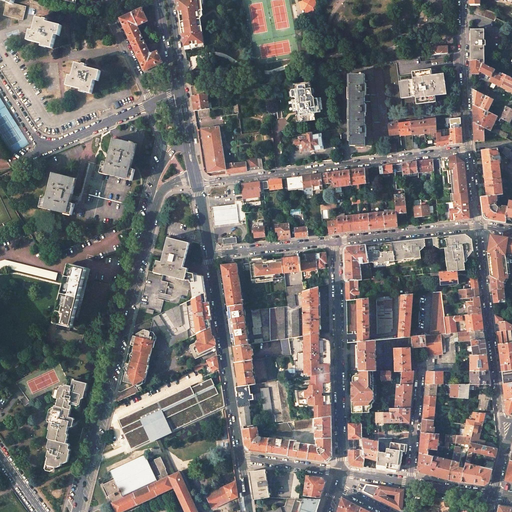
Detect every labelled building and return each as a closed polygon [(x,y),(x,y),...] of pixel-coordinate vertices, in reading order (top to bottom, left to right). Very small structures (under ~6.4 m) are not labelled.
[(181,19),(182,26),(182,27),(183,33),(184,40),(186,50),(187,50),(198,47),(197,45),(202,44),(199,23),(202,23),(201,18),(201,16),(201,14),(200,12),(201,11),(202,10),(203,10),(203,9),(201,0),(178,0),(180,12),(181,19)] [(317,6),(315,0),(303,0),(303,1),(305,9),(306,13),(314,10),(313,7),(317,6)] [(14,18),(18,5),(14,4),(7,2),(3,15),(10,17),(14,18)] [(18,5),(14,18),(19,19),(23,20),(26,6),(18,5)] [(497,14),(476,6),(475,6),(472,12),(494,21),(495,21),(495,18),(496,18),(497,14)] [(142,9),(120,18),(120,19),(144,71),(145,70),(162,63),(162,62),(158,52),(157,52),(154,53),(151,55),(149,52),(140,31),(137,26),(142,24),(148,21),(142,9)] [(45,19),(37,17),(34,31),(31,30),(30,33),(28,41),(43,44),(42,47),(46,48),(46,47),(53,49),(56,35),(60,36),(62,26),(48,22),(48,19),(45,19)] [(484,41),(484,30),(477,30),(473,30),(471,30),(471,39),(471,61),(477,61),(484,64),(484,65),(484,61),(484,46),(485,46),(485,41),(484,41)] [(435,47),(430,47),(430,48),(431,56),(447,54),(447,47),(435,47)] [(484,64),(477,61),(471,61),(471,72),(471,74),(479,74),(480,72),(484,64)] [(69,79),(67,86),(82,90),(81,92),(85,93),(85,92),(92,94),(96,81),(99,81),(101,71),(87,67),(87,65),(84,64),(84,65),(76,63),(75,70),(73,76),(70,75),(69,79)] [(484,65),(484,64),(480,72),(482,73),(491,78),(494,73),(495,70),(493,69),(484,65)] [(381,65),(374,66),(383,140),(390,139),(390,136),(388,125),(388,122),(387,110),(381,65)] [(432,69),(412,72),(413,80),(399,82),(401,99),(416,97),(417,104),(436,102),(435,96),(447,94),(444,74),(432,75),(432,69)] [(508,76),(502,74),(501,76),(498,75),(494,73),(491,78),(490,82),(501,87),(502,88),(508,76)] [(360,74),(350,74),(350,146),(365,146),(365,74),(362,74),(360,74)] [(511,78),(508,76),(502,88),(503,88),(511,92),(511,78)] [(292,100),(293,110),(296,110),(296,113),(298,113),(299,122),(315,120),(314,111),(322,110),(321,98),(315,99),(312,96),(309,81),(292,84),(294,100),(292,100)] [(480,108),(487,112),(493,100),(483,95),(472,90),(472,92),(473,105),(480,108)] [(206,94),(191,96),(192,104),(194,111),(198,111),(209,109),(206,94)] [(480,108),(473,105),(474,121),(474,123),(484,128),(490,131),(498,117),(497,116),(487,112),(480,108)] [(511,118),(511,109),(507,106),(502,115),(501,118),(504,120),(510,123),(511,118)] [(209,109),(198,111),(199,118),(211,116),(209,109)] [(450,128),(460,127),(460,125),(461,125),(461,124),(461,117),(449,118),(450,128)] [(436,119),(424,120),(424,121),(425,134),(436,133),(436,130),(436,119)] [(394,124),(388,125),(390,136),(400,134),(399,123),(399,121),(394,121),(394,124)] [(424,121),(411,122),(412,135),(425,134),(424,121)] [(399,123),(400,134),(400,136),(412,135),(411,122),(399,123)] [(484,128),(474,123),(474,126),(475,142),(485,141),(484,128)] [(220,126),(201,129),(208,173),(226,170),(225,164),(220,126)] [(462,127),(450,129),(450,137),(449,137),(450,145),(462,143),(462,139),(462,127)] [(442,130),(436,130),(436,133),(437,147),(441,146),(450,145),(449,137),(449,136),(446,136),(446,129),(442,130)] [(506,139),(508,134),(499,130),(495,130),(493,132),(506,139)] [(321,132),(308,134),(308,136),(299,138),(300,140),(300,146),(301,153),(324,149),(322,134),(321,132)] [(291,136),(280,138),(281,146),(292,144),(291,136)] [(137,144),(114,138),(108,163),(104,162),(101,173),(132,181),(135,169),(131,169),(137,144)] [(511,150),(505,147),(502,152),(507,157),(507,158),(510,159),(511,160),(511,152),(510,152),(511,150)] [(497,148),(482,150),(483,161),(483,162),(484,164),(485,173),(500,171),(499,163),(499,161),(498,155),(497,148)] [(452,170),(453,183),(454,186),(454,193),(454,194),(454,202),(468,201),(467,196),(464,163),(462,161),(456,157),(447,158),(442,158),(443,164),(444,164),(445,171),(449,171),(452,170)] [(248,168),(257,166),(256,158),(247,159),(247,162),(245,162),(246,168),(248,167),(248,168)] [(424,161),(417,162),(418,172),(434,171),(433,160),(424,161)] [(231,163),(225,164),(226,170),(227,174),(247,171),(246,168),(245,162),(239,163),(239,162),(234,163),(231,164),(231,163)] [(409,163),(402,164),(403,174),(418,172),(417,162),(409,163)] [(385,166),(379,166),(380,174),(393,173),(392,165),(385,166)] [(357,169),(350,170),(351,185),(366,184),(365,168),(357,169)] [(350,170),(343,171),(343,178),(342,178),(343,186),(351,185),(350,170)] [(500,171),(485,173),(486,184),(486,185),(486,187),(487,196),(496,195),(497,195),(503,195),(501,183),(501,179),(500,171)] [(76,178),(53,173),(47,197),(43,196),(40,207),(72,215),(74,204),(70,203),(76,178)] [(328,173),(321,174),(322,184),(335,183),(334,173),(328,173)] [(316,175),(311,175),(313,187),(313,190),(323,189),(322,184),(321,174),(316,175)] [(307,176),(303,177),(304,188),(309,187),(313,187),(311,175),(307,176)] [(294,178),(284,179),(285,187),(286,190),(304,188),(303,177),(294,178)] [(275,180),(269,181),(270,190),(283,188),(283,187),(282,179),(275,180)] [(254,183),(245,184),(246,193),(264,191),(264,189),(263,182),(254,183)] [(405,194),(395,195),(395,196),(397,211),(397,214),(406,213),(405,201),(405,194)] [(487,196),(481,197),(483,215),(486,217),(488,220),(506,223),(506,220),(507,217),(508,207),(503,207),(503,208),(500,207),(499,207),(499,208),(498,208),(498,207),(496,205),(496,204),(496,201),(497,201),(497,195),(496,195),(487,196)] [(0,224),(11,219),(0,196),(0,224)] [(236,204),(238,220),(246,220),(245,213),(244,203),(244,200),(236,201),(236,204)] [(454,202),(454,208),(454,209),(455,213),(455,220),(470,219),(468,201),(454,202)] [(235,223),(239,222),(238,220),(236,204),(233,204),(225,205),(217,206),(214,207),(216,225),(219,224),(227,223),(235,223)] [(417,206),(414,207),(415,217),(430,215),(429,205),(421,206),(417,206)] [(397,211),(384,212),(385,228),(391,227),(398,227),(397,214),(397,211)] [(384,212),(369,214),(370,229),(378,229),(385,228),(384,212)] [(362,215),(354,216),(355,231),(364,230),(370,229),(369,214),(362,215)] [(354,216),(345,217),(346,232),(347,232),(355,231),(354,216)] [(345,217),(338,217),(338,222),(339,233),(346,232),(345,217)] [(332,221),(328,222),(330,234),(339,233),(338,222),(332,222),(332,221)] [(287,224),(276,225),(276,232),(278,231),(279,239),(291,238),(290,224),(287,224)] [(259,228),(254,228),(255,238),(265,236),(264,231),(264,227),(259,228)] [(316,227),(308,228),(309,236),(315,236),(317,235),(316,227)] [(308,228),(295,229),(296,235),(301,235),(301,237),(309,236),(308,228)] [(457,271),(465,270),(464,259),(467,259),(467,254),(467,253),(469,252),(473,251),(472,239),(469,240),(466,238),(466,234),(433,238),(434,246),(440,245),(441,249),(445,249),(448,272),(457,271)] [(488,254),(491,277),(503,283),(505,284),(508,279),(505,257),(505,255),(506,252),(508,238),(505,237),(491,235),(488,254)] [(190,243),(168,237),(162,262),(184,267),(184,265),(190,243)] [(418,242),(417,242),(417,240),(416,240),(398,242),(399,248),(393,248),(395,258),(404,257),(404,259),(415,257),(415,256),(420,255),(420,250),(421,250),(422,250),(421,248),(425,247),(425,244),(424,239),(419,239),(419,240),(421,240),(421,242),(420,242),(418,242)] [(378,264),(385,263),(385,261),(395,261),(395,258),(393,248),(392,242),(388,243),(388,245),(379,246),(378,244),(370,244),(371,251),(367,252),(369,263),(373,262),(373,263),(378,263),(378,264)] [(362,245),(348,247),(345,250),(346,281),(356,279),(358,280),(362,280),(361,264),(369,263),(367,252),(366,245),(362,245)] [(250,264),(244,264),(246,282),(261,280),(261,283),(267,282),(267,279),(285,277),(285,273),(283,259),(264,261),(263,256),(250,258),(250,264)] [(291,258),(283,259),(285,273),(302,271),(301,261),(300,257),(291,258)] [(162,262),(157,261),(154,273),(163,275),(164,275),(186,280),(191,281),(192,290),(193,299),(206,292),(205,290),(203,276),(195,274),(188,272),(189,268),(184,267),(162,262)] [(77,317),(79,309),(76,308),(81,287),(84,288),(86,279),(83,279),(86,268),(71,264),(56,323),(58,324),(56,328),(70,331),(71,327),(74,316),(77,317)] [(227,265),(222,265),(224,275),(224,276),(224,278),(227,295),(227,297),(227,299),(228,306),(243,304),(237,264),(236,264),(227,265)] [(154,273),(148,271),(139,307),(146,309),(145,312),(153,314),(154,311),(161,312),(168,282),(162,281),(164,275),(163,275),(154,273)] [(459,284),(457,271),(448,272),(431,274),(431,276),(440,276),(441,285),(459,284)] [(372,279),(372,285),(399,282),(399,276),(398,277),(372,279)] [(462,290),(478,288),(477,277),(470,278),(471,284),(462,285),(462,290)] [(491,280),(492,290),(504,289),(503,283),(491,277),(491,280)] [(356,279),(346,281),(346,292),(346,301),(355,299),(355,294),(359,294),(359,290),(358,280),(356,279)] [(303,286),(286,287),(287,297),(294,295),(304,292),(303,286)] [(318,287),(304,292),(304,298),(304,302),(305,320),(304,320),(304,324),(305,324),(305,336),(311,335),(320,334),(319,321),(319,302),(318,287)] [(473,297),(479,296),(479,295),(478,288),(462,290),(459,290),(460,298),(473,297)] [(493,301),(494,303),(505,302),(504,289),(492,290),(493,301)] [(441,291),(433,292),(430,335),(447,334),(444,317),(442,303),(441,291)] [(206,292),(193,299),(194,303),(198,334),(211,328),(210,320),(212,320),(210,311),(209,302),(207,302),(206,292)] [(413,294),(402,295),(400,335),(400,338),(410,337),(410,334),(411,327),(412,303),(413,294)] [(294,295),(287,297),(287,298),(287,299),(288,306),(291,309),(296,306),(294,295)] [(377,297),(378,334),(385,333),(391,332),(391,329),(393,329),(392,296),(377,297)] [(470,315),(482,314),(481,312),(479,296),(473,297),(473,300),(474,305),(467,306),(469,307),(470,315)] [(369,298),(358,299),(358,307),(359,331),(359,337),(359,339),(359,341),(370,340),(369,338),(369,298)] [(243,304),(228,306),(229,312),(229,314),(230,316),(233,337),(233,339),(234,341),(234,346),(249,344),(248,335),(249,335),(248,329),(247,330),(245,315),(246,315),(245,310),(244,310),(243,304)] [(179,305),(165,312),(176,328),(182,325),(179,305)] [(277,307),(270,308),(271,341),(278,340),(277,307)] [(284,307),(277,307),(278,340),(281,339),(285,339),(284,307)] [(256,309),(251,310),(254,327),(253,328),(254,335),(261,334),(260,327),(261,327),(259,309),(256,309)] [(468,332),(484,330),(483,322),(482,314),(470,315),(466,315),(468,332)] [(159,315),(152,318),(170,347),(189,338),(187,330),(175,335),(172,336),(159,315)] [(463,320),(462,315),(444,317),(447,334),(450,333),(456,333),(455,322),(462,321),(463,320)] [(499,323),(500,331),(511,329),(511,324),(510,324),(495,315),(496,323),(499,323)] [(217,355),(214,336),(213,336),(212,335),(211,328),(198,334),(199,339),(196,341),(196,342),(191,345),(190,346),(196,359),(201,357),(203,362),(217,355)] [(135,346),(130,364),(124,367),(127,371),(124,381),(140,385),(145,382),(150,365),(148,364),(148,361),(149,361),(153,347),(154,347),(157,336),(154,331),(145,329),(138,334),(137,336),(135,335),(132,345),(135,346)] [(498,340),(499,344),(511,342),(511,329),(500,331),(497,331),(498,340)] [(471,341),(485,340),(484,335),(484,333),(484,330),(468,332),(459,332),(460,335),(460,337),(460,342),(471,341)] [(430,335),(425,336),(426,347),(427,359),(439,358),(439,355),(443,354),(442,353),(446,352),(445,338),(450,336),(450,333),(447,334),(430,335)] [(298,352),(298,360),(295,360),(296,370),(306,370),(306,377),(317,375),(327,374),(329,373),(330,373),(330,369),(328,369),(328,367),(329,366),(329,364),(330,364),(330,361),(330,350),(330,342),(328,342),(326,342),(326,339),(326,338),(320,339),(312,339),(311,335),(305,336),(305,352),(298,352)] [(412,337),(413,348),(414,348),(415,347),(426,347),(425,336),(412,337)] [(400,338),(397,338),(397,348),(410,348),(410,337),(400,338)] [(285,339),(281,339),(283,355),(291,354),(288,338),(285,339)] [(370,340),(359,341),(359,350),(357,350),(357,351),(358,363),(360,363),(360,371),(368,371),(374,371),(376,371),(376,361),(375,350),(376,350),(376,340),(370,340)] [(473,355),(487,354),(485,342),(485,340),(471,341),(473,355)] [(501,365),(502,372),(511,370),(511,342),(499,344),(501,365)] [(249,344),(234,346),(236,359),(237,362),(252,360),(253,360),(252,355),(254,354),(253,349),(254,349),(253,344),(249,344)] [(411,359),(411,348),(410,348),(397,348),(394,349),(395,371),(402,371),(411,371),(411,366),(411,359)] [(470,371),(489,371),(489,368),(487,354),(473,355),(470,355),(470,371)] [(203,362),(201,363),(203,366),(208,363),(212,371),(219,368),(217,355),(203,362)] [(272,357),(265,358),(269,382),(276,381),(272,357)] [(252,360),(237,362),(239,377),(239,379),(240,381),(240,386),(249,385),(256,384),(255,379),(254,379),(253,369),(252,360)] [(29,401),(56,387),(58,388),(58,387),(64,384),(65,384),(69,382),(59,362),(16,382),(25,396),(29,401)] [(503,382),(503,384),(511,382),(511,370),(502,372),(503,382)] [(354,385),(374,384),(374,371),(368,371),(360,371),(360,375),(355,375),(354,375),(354,376),(353,376),(353,377),(353,378),(353,382),(352,382),(352,385),(353,385),(354,385)] [(385,371),(381,371),(381,380),(391,380),(391,371),(385,371)] [(414,371),(411,371),(402,371),(401,385),(413,385),(413,378),(414,371)] [(426,378),(426,384),(441,384),(443,384),(443,371),(434,371),(427,371),(426,378)] [(478,385),(491,384),(490,382),(489,371),(470,371),(470,385),(478,385)] [(330,416),(330,398),(331,398),(331,397),(331,391),(330,391),(330,390),(330,383),(327,383),(327,374),(317,375),(316,379),(318,379),(318,382),(313,382),(314,389),(295,390),(298,402),(301,402),(303,402),(306,404),(309,404),(315,404),(316,418),(330,416)] [(66,438),(69,427),(71,427),(72,424),(72,422),(70,421),(71,417),(70,417),(71,413),(69,413),(70,409),(71,410),(72,406),(76,407),(77,403),(80,404),(83,394),(81,394),(82,391),(84,391),(85,391),(87,383),(73,380),(72,386),(65,384),(64,389),(58,388),(56,387),(55,393),(58,394),(57,398),(59,399),(57,406),(56,405),(55,407),(55,409),(53,409),(52,412),(50,412),(49,418),(52,418),(50,429),(53,430),(54,431),(54,432),(53,435),(51,435),(50,439),(52,440),(53,440),(52,445),(51,444),(48,457),(51,458),(52,458),(51,463),(49,463),(48,468),(55,470),(56,465),(61,466),(63,461),(68,462),(70,454),(68,453),(69,449),(67,448),(69,444),(67,443),(68,439),(66,438)] [(121,420),(119,421),(123,429),(126,435),(133,449),(151,441),(152,440),(153,440),(157,438),(158,438),(158,437),(162,436),(172,431),(224,406),(221,385),(215,388),(215,386),(211,380),(203,384),(200,385),(192,389),(191,387),(190,388),(178,393),(174,395),(169,398),(159,402),(154,405),(149,407),(149,408),(146,410),(145,410),(144,411),(143,410),(138,412),(134,414),(131,416),(121,420)] [(277,381),(282,414),(283,421),(284,423),(287,422),(291,422),(285,380),(277,381)] [(504,392),(505,400),(511,398),(511,388),(511,387),(511,386),(511,382),(503,384),(504,392)] [(352,408),(352,413),(357,413),(369,413),(370,404),(374,399),(374,384),(354,385),(353,385),(352,385),(352,396),(352,408)] [(425,390),(425,395),(436,396),(437,386),(441,386),(441,384),(426,384),(425,390)] [(458,398),(460,385),(451,384),(450,397),(458,398)] [(240,386),(237,387),(239,403),(240,406),(249,405),(250,405),(250,404),(249,399),(256,398),(255,394),(251,395),(250,390),(249,385),(240,386)] [(412,396),(413,385),(401,385),(397,385),(395,408),(401,408),(411,408),(412,396)] [(478,385),(470,385),(460,385),(458,398),(468,398),(469,389),(476,390),(476,386),(478,386),(478,385)] [(261,393),(255,394),(256,398),(256,402),(262,401),(266,423),(283,421),(282,414),(275,415),(272,413),(268,387),(260,388),(261,393)] [(425,395),(424,406),(435,407),(436,396),(425,395)] [(21,401),(25,406),(30,403),(29,401),(25,396),(23,398),(24,399),(21,401)] [(478,410),(487,410),(489,400),(480,399),(478,410)] [(249,405),(240,406),(243,426),(252,425),(251,418),(253,418),(253,417),(253,413),(252,412),(250,413),(249,407),(249,405)] [(424,408),(423,419),(434,420),(435,407),(424,406),(424,408)] [(385,423),(400,422),(401,408),(395,408),(390,408),(390,412),(384,412),(385,423)] [(411,411),(411,408),(401,408),(400,422),(410,422),(411,411)] [(475,421),(477,412),(473,412),(472,421),(467,420),(466,424),(474,426),(475,421)] [(475,421),(483,423),(485,413),(477,412),(475,421)] [(330,416),(316,418),(316,426),(318,426),(318,428),(316,428),(316,438),(317,438),(332,437),(331,427),(331,415),(330,416)] [(316,418),(294,421),(295,430),(316,426),(316,418)] [(422,426),(421,433),(434,434),(435,427),(434,427),(434,420),(423,419),(422,426)] [(473,431),(481,433),(483,423),(475,421),(474,426),(473,431)] [(284,423),(273,424),(278,432),(292,430),(287,422),(284,423)] [(362,424),(349,424),(349,439),(355,439),(362,438),(362,429),(362,424)] [(463,438),(471,439),(473,431),(474,426),(466,424),(463,438)] [(258,427),(243,429),(244,438),(246,446),(250,450),(268,453),(270,438),(262,437),(261,436),(259,436),(258,427)] [(153,440),(151,441),(152,443),(160,440),(173,433),(172,431),(153,440)] [(470,442),(498,448),(497,444),(479,440),(481,433),(473,431),(471,439),(470,442)] [(420,443),(420,452),(429,455),(429,449),(436,450),(437,450),(438,449),(439,435),(434,434),(421,433),(420,443)] [(316,446),(310,445),(308,459),(327,462),(330,460),(332,457),(332,437),(317,438),(317,444),(319,444),(319,446),(320,447),(319,448),(318,447),(315,447),(316,446)] [(291,441),(270,438),(268,453),(279,455),(289,456),(291,441)] [(364,451),(365,457),(376,460),(377,460),(378,460),(378,452),(379,441),(362,438),(364,446),(364,451)] [(390,454),(391,443),(392,439),(391,439),(385,440),(379,440),(379,441),(378,452),(390,454)] [(296,442),(291,441),(289,456),(302,458),(308,459),(310,445),(300,444),(296,443),(296,442)] [(472,452),(495,457),(498,448),(470,442),(470,444),(468,451),(472,452)] [(407,451),(407,444),(391,443),(390,454),(378,452),(378,460),(377,467),(387,468),(386,470),(397,471),(398,465),(399,465),(400,453),(401,451),(407,451)] [(452,460),(460,462),(461,454),(459,453),(460,447),(455,446),(452,460)] [(355,450),(349,450),(350,461),(350,463),(351,464),(352,465),(353,465),(354,465),(357,466),(364,467),(365,457),(364,451),(361,451),(361,450),(355,450)] [(433,475),(449,480),(452,460),(429,455),(420,452),(418,471),(433,475)] [(198,511),(197,509),(196,505),(191,495),(189,491),(183,479),(180,471),(175,474),(169,476),(160,458),(155,460),(149,463),(145,454),(110,470),(115,479),(104,484),(109,496),(112,502),(116,511),(121,511),(122,511),(134,506),(160,494),(172,489),(174,488),(185,511),(198,511)] [(459,481),(462,482),(464,468),(461,468),(461,469),(458,468),(460,462),(452,460),(449,480),(459,481)] [(485,467),(493,469),(494,462),(486,460),(485,467)] [(484,485),(489,482),(493,469),(485,467),(481,466),(481,469),(476,468),(477,465),(470,464),(466,463),(464,468),(462,482),(479,484),(484,485)] [(266,470),(250,473),(252,486),(254,500),(267,498),(270,497),(266,470)] [(302,474),(294,473),(291,498),(297,498),(299,498),(302,474)] [(307,475),(304,495),(321,498),(324,489),(326,482),(323,477),(307,475)] [(236,481),(224,487),(227,493),(230,500),(238,497),(236,481)] [(374,497),(379,486),(366,484),(363,491),(374,497)] [(379,486),(374,497),(388,504),(400,510),(402,510),(404,490),(379,486)] [(219,489),(203,496),(205,500),(208,499),(212,509),(219,506),(230,500),(227,493),(224,487),(219,489)] [(360,511),(362,507),(352,503),(342,497),(337,511),(360,511)] [(292,511),(300,511),(305,498),(299,498),(297,498),(292,511)] [(316,511),(321,499),(305,498),(300,511),(316,511)]
